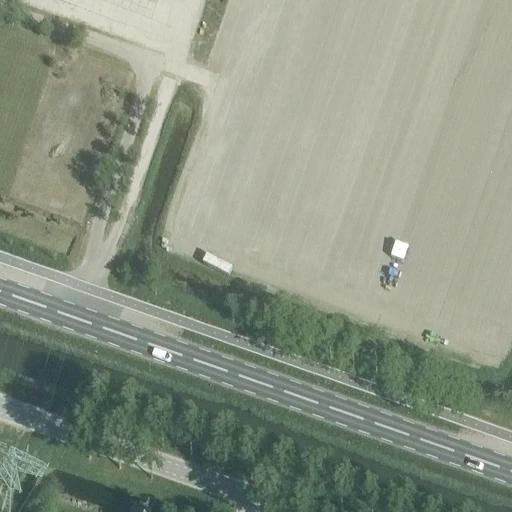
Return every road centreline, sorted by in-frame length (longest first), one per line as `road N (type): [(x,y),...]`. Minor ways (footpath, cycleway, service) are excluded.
road 1 (primary): [(511,470),(0,290)]
road 2 (tertiary): [(295,511),(0,406)]
road 3 (track): [(199,0),(116,242),(96,257)]
